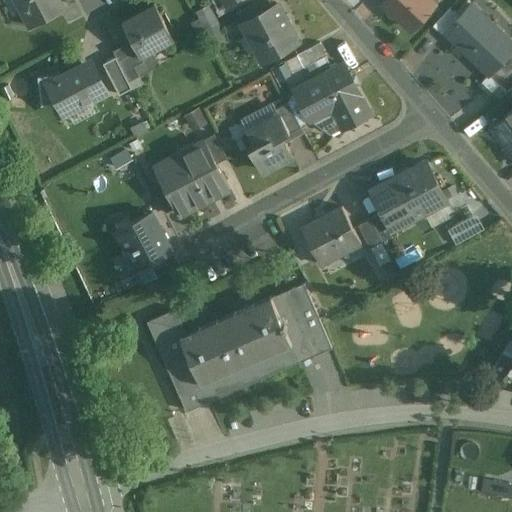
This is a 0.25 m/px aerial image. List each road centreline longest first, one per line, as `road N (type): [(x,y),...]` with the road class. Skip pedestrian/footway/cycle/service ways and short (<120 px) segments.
road 1 (residential): [(81,490),(318,427),(421,414),(511,419)]
road 2 (secondary): [(81,490),(0,239)]
road 3 (residential): [(431,119),(209,238)]
road 4 (residential): [(328,0),(431,119)]
road 5 (residential): [(431,119),(511,211)]
